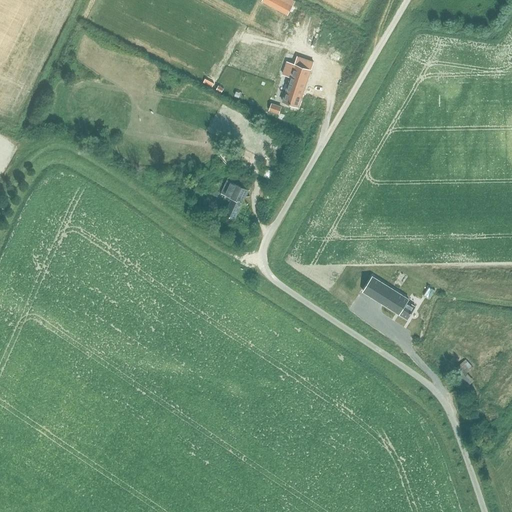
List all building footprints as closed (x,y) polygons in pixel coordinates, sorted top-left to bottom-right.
[(288,14),(295,1),(293,0),(263,0),(263,1),(288,14)] [(308,43),(313,44),(320,21),(315,20),(308,43)] [(299,107),(303,93),(305,88),(307,82),(314,62),(298,56),(295,64),(287,62),(283,74),(291,77),(283,101),(299,107)] [(226,212),(225,214),(235,219),(249,189),(228,179),(222,193),(223,193),(220,198),(224,200),(227,195),(233,198),(229,206),(227,204),(224,211),(226,212)] [(363,292),(408,319),(416,306),(407,301),(409,299),(373,276),(363,292)] [(464,354),(458,358),(465,369),(471,364),(464,354)] [(460,365),(453,372),(460,380),(468,373),(460,365)]
